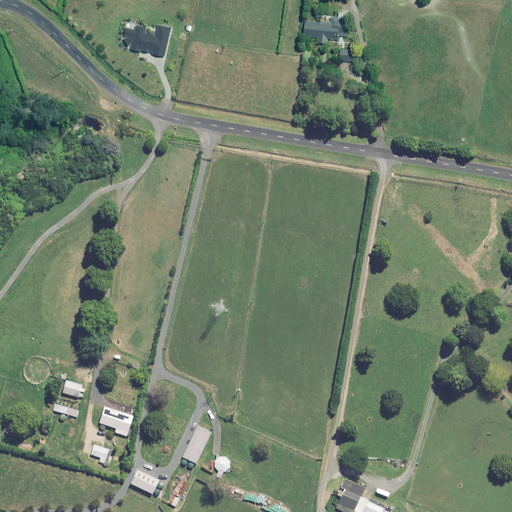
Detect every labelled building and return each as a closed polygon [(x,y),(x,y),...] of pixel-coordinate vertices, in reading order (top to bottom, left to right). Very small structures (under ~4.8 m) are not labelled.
[(349,37),(350,18),(327,17),(327,24),(305,23),(305,37),(318,38),(318,44),(328,44),(328,40),(338,40),(338,37),(349,37)] [(142,51),(144,52),(144,54),(149,56),(150,53),(153,54),(153,56),(165,59),(172,29),(159,26),(157,36),(145,34),(146,28),(138,26),(137,31),(126,29),(125,35),(127,36),(126,39),(124,40),(128,48),(133,45),(131,52),(141,54),(142,51)] [(355,62),(355,52),(343,51),(342,61),(355,62)] [(82,386),(67,381),(63,393),(79,398),(82,386)] [(71,409),(58,406),(56,412),(69,416),(71,409)] [(134,417),(105,408),(100,424),(117,429),(116,433),(129,438),(131,432),(129,431),(134,417)] [(212,432),(198,426),(183,458),(197,464),(212,432)] [(112,451),(94,445),(91,455),(101,458),(100,463),(105,464),(106,459),(109,460),(112,451)] [(224,472),(226,473),(230,469),(230,461),(227,457),(220,457),(215,461),(215,468),(219,472),(218,476),(222,478),(224,472)] [(159,481),(138,471),(131,485),(153,495),(159,481)] [(365,489),(346,480),(342,489),(345,490),(337,509),(342,511),(363,511),(368,501),(361,498),(365,489)] [(180,499),(176,497),(172,505),(176,507),(180,499)] [(384,509),(369,502),(364,511),(386,511),(383,511),(384,509)]
